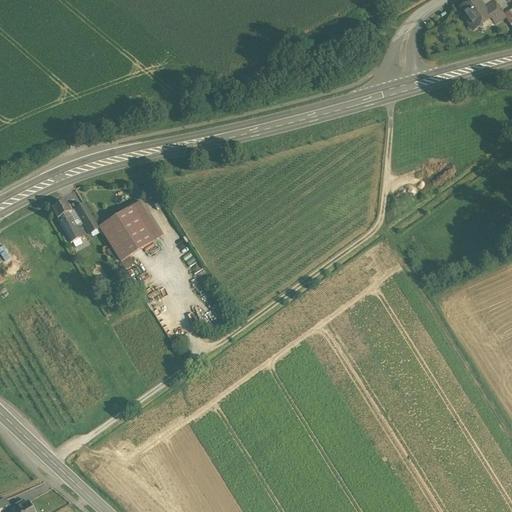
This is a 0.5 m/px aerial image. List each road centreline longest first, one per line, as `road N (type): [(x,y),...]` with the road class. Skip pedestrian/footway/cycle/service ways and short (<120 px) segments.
road 1 (secondary): [(412,88),(94,163),(0,208)]
road 2 (track): [(393,94),(378,229),(210,350)]
road 3 (track): [(380,225),(511,433)]
road 4 (track): [(388,240),(511,153)]
road 5 (secondary): [(104,511),(0,414)]
